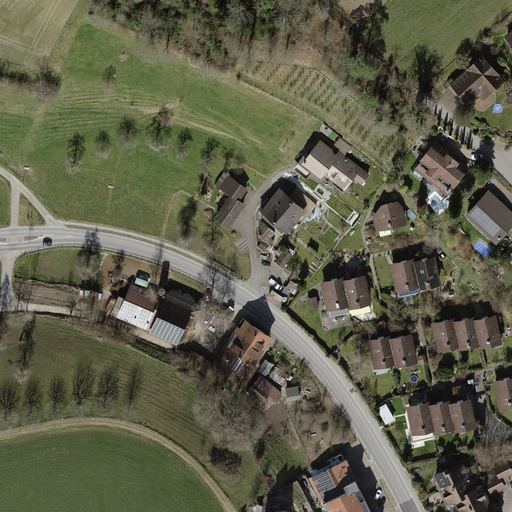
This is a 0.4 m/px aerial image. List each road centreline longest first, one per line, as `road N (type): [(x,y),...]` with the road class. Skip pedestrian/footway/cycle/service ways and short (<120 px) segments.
road 1 (tertiary): [(410,511),(332,380),(289,331),(246,299),(131,246),(55,236),(0,240)]
road 2 (track): [(0,313),(6,305),(104,318),(201,352),(246,299)]
road 3 (track): [(0,437),(65,423),(141,430),(170,445),(230,511)]
road 4 (track): [(319,0),(428,102)]
road 5 (track): [(0,307),(16,182)]
